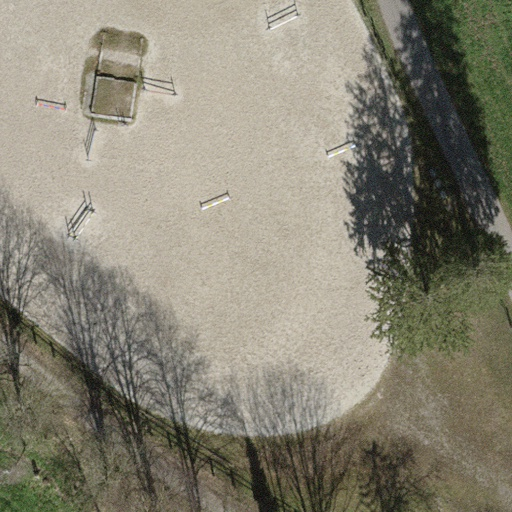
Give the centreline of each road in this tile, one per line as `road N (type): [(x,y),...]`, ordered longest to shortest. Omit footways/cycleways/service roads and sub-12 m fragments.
road 1 (unclassified): [(511,270),(396,0)]
road 2 (track): [(0,336),(221,511)]
